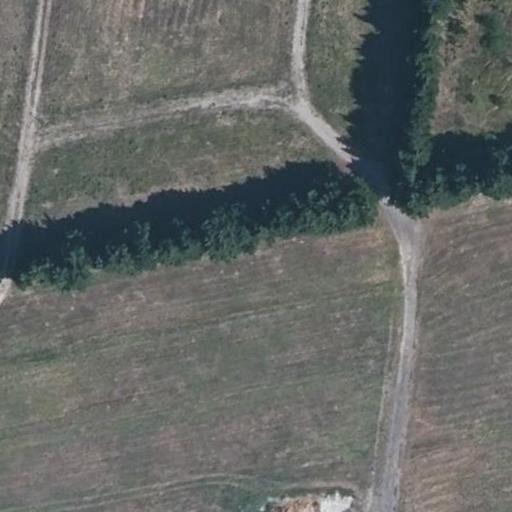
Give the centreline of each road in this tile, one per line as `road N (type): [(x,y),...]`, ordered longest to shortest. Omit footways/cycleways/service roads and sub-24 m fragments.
road 1 (track): [(308,114),(275,99),(201,108),(77,131),(24,151)]
road 2 (track): [(44,0),(0,285)]
